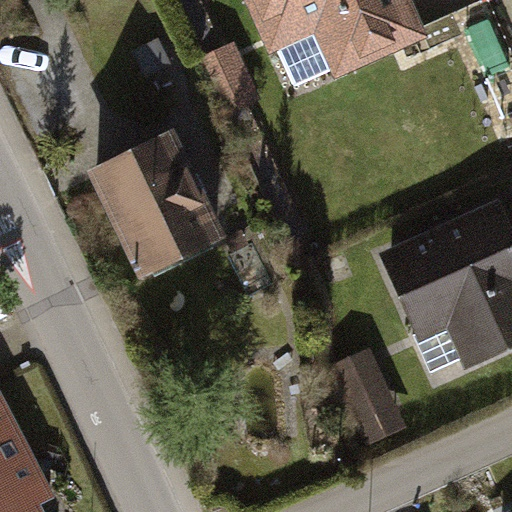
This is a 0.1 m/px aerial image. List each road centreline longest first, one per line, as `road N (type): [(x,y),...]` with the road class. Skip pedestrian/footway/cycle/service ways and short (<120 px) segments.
road 1 (tertiary): [(151,511),(16,221)]
road 2 (residential): [(336,511),(511,433)]
